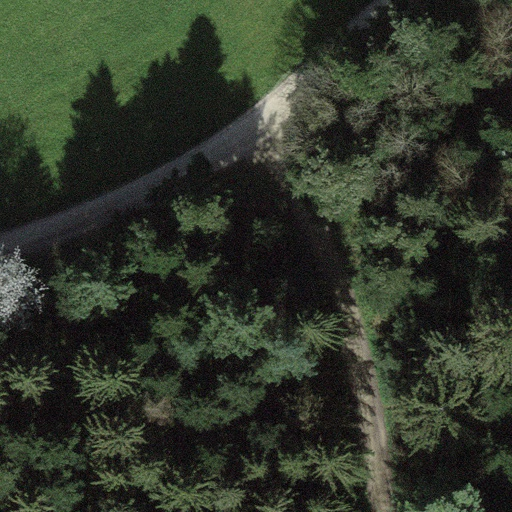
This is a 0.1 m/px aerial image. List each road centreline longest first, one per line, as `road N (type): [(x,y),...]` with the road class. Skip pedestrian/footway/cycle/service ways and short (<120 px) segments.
road 1 (unclassified): [(0,252),(130,200),(369,0)]
road 2 (track): [(278,78),(366,409),(381,511)]
